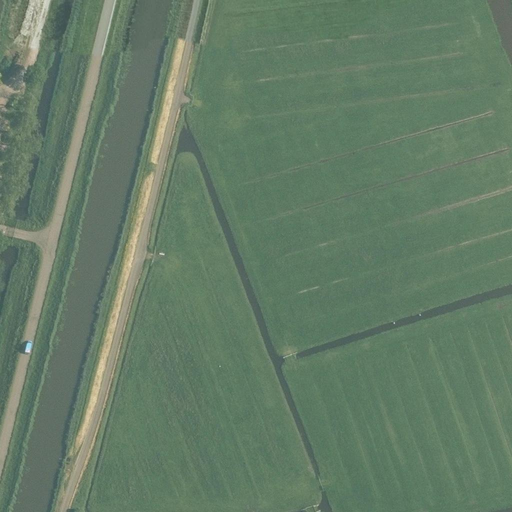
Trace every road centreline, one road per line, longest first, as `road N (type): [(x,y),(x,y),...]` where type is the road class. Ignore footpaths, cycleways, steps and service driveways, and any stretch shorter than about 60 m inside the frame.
road 1 (unclassified): [(61,511),(92,425),(198,0)]
road 2 (tertiary): [(0,452),(110,0)]
road 3 (track): [(309,511),(161,256),(137,252)]
